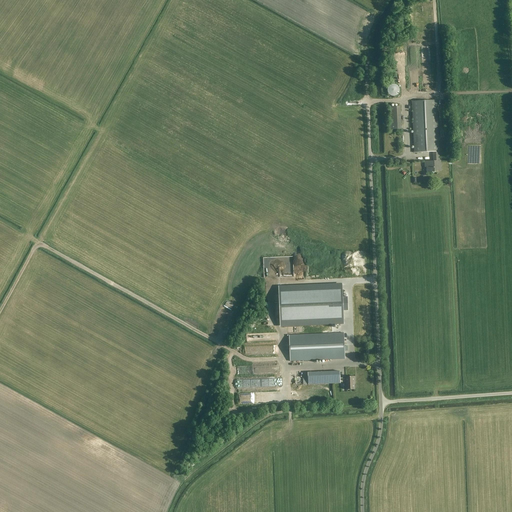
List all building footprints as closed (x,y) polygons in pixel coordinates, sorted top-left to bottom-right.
[(399,93),(399,90),(398,87),(396,85),(393,84),(390,85),(388,87),(387,90),(388,93),(390,96),(393,96),(396,95),(399,93)] [(437,171),(441,171),(441,161),(439,161),(437,100),(412,102),(414,153),(433,152),(433,161),(425,162),(425,167),(427,167),(427,172),(432,172),(434,173),(435,172),(437,172),(437,171)] [(389,130),(401,129),(400,107),(388,107),(389,130)] [(342,285),(279,287),(281,326),(343,323),(343,311),(348,310),(347,297),(342,297),(342,285)] [(290,361),(345,359),(344,333),(289,335),(290,361)] [(259,372),(277,371),(276,364),(258,365),(259,372)] [(340,371),(317,372),(308,372),(308,385),(317,384),(340,383),(340,382),(346,382),(346,390),(355,390),(354,382),(355,382),(355,376),(345,377),(346,378),(340,378),(340,371)]
